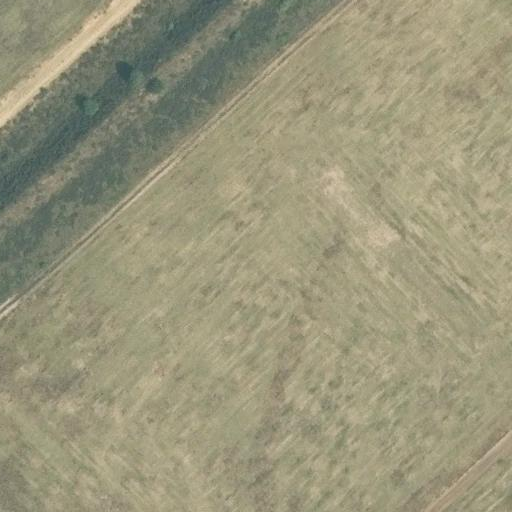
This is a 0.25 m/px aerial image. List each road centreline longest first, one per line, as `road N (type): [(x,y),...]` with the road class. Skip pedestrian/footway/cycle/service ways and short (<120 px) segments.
road 1 (track): [(346,0),(0,312)]
road 2 (track): [(129,0),(0,117)]
